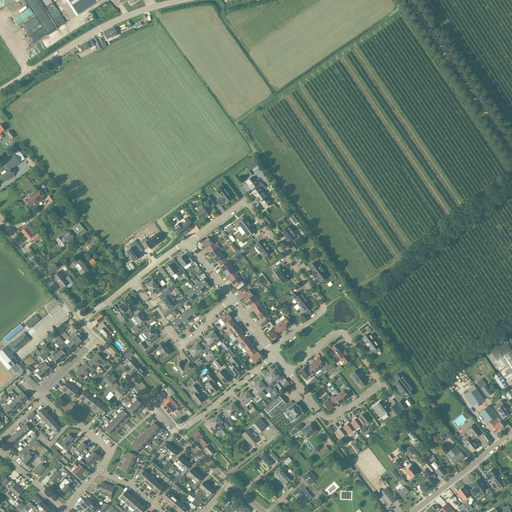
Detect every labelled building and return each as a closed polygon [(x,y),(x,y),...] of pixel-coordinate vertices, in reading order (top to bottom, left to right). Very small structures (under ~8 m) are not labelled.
[(27,0),(35,15),(43,11),(37,0),(27,0)] [(68,0),(78,15),(101,0),(68,0)] [(114,27),(103,32),(107,40),(114,36),(115,36),(118,35),(114,27)] [(102,37),(98,39),(102,48),(107,46),(105,42),(102,37)] [(92,40),(87,42),(79,47),(82,52),(89,47),(90,49),(95,45),(97,46),(100,44),(97,38),(93,40),(92,40)] [(10,130),(7,133),(11,139),(13,141),(16,138),(15,136),(10,130)] [(13,152),(2,160),(9,170),(20,163),(13,152)] [(256,165),(254,162),(244,170),(246,172),(256,165)] [(8,168),(0,173),(0,178),(3,183),(8,179),(8,180),(14,176),(9,170),(8,168)] [(253,177),(246,182),(252,189),(253,188),(255,190),(252,192),(255,196),(255,197),(259,203),(261,202),(265,208),(267,207),(268,207),(269,206),(270,206),(270,205),(271,203),(264,193),(265,193),(260,187),(259,187),(259,186),(261,184),(258,179),(256,180),(253,177)] [(48,178),(41,183),(45,188),(51,183),(48,178)] [(231,198),(223,188),(222,186),(217,191),(222,197),(217,201),(220,206),(225,202),(226,203),(231,198)] [(36,191),(25,200),(31,208),(43,199),(44,197),(45,197),(40,190),(36,191)] [(206,199),(213,208),(217,204),(211,196),(206,199)] [(211,215),(205,208),(204,209),(202,205),(197,208),(199,211),(195,214),(200,220),(203,217),(205,215),(207,217),(211,215)] [(242,216),(233,222),(237,228),(240,225),(248,236),(255,231),(246,218),(244,219),(242,216)] [(176,230),(181,237),(192,229),(190,226),(193,224),(187,217),(184,220),(186,222),(182,225),(180,223),(176,226),(178,228),(176,230)] [(77,234),(78,234),(80,236),(81,237),(87,232),(85,228),(84,229),(79,223),(72,228),(77,234)] [(27,227),(22,231),(28,239),(33,235),(29,231),(30,230),(33,228),(29,224),(27,226),(27,227)] [(292,231),(290,230),(288,226),(281,232),(289,243),(291,241),(292,244),(293,243),(298,249),(303,245),(299,239),(300,238),(297,233),(294,235),(292,232),(292,231)] [(66,231),(61,236),(56,240),(62,247),(67,243),(68,244),(73,240),(74,236),(75,236),(71,231),(70,232),(66,231)] [(37,234),(32,239),(35,242),(40,237),(37,234)] [(146,249),(149,247),(151,249),(161,241),(156,234),(147,241),(145,238),(141,242),(146,249)] [(204,240),(205,241),(202,244),(205,249),(207,247),(209,249),(215,245),(213,243),(212,242),(214,240),(211,237),(209,239),(209,238),(208,239),(207,238),(204,240)] [(258,242),(256,244),(254,245),(257,249),(260,253),(261,252),(264,257),(271,252),(264,242),(260,245),(258,242)] [(138,243),(127,251),(134,261),(138,258),(140,256),(138,253),(143,250),(138,243)] [(234,252),(237,249),(232,244),(229,246),(234,252)] [(211,252),(209,253),(213,258),(220,253),(220,252),(221,251),(219,249),(218,250),(216,248),(215,245),(209,249),(211,252)] [(220,253),(213,258),(216,263),(218,261),(220,264),(225,260),(220,253)] [(187,259),(184,255),(178,259),(183,267),(189,263),(190,264),(195,261),(191,257),(187,259)] [(72,263),(69,265),(72,269),(74,267),(75,267),(84,278),(91,272),(82,261),(79,257),(75,260),(72,263)] [(225,260),(220,264),(222,266),(220,268),(224,272),(231,267),(225,260)] [(316,261),(312,264),(308,267),(312,271),(311,272),(315,278),(316,277),(320,282),(325,278),(322,274),(324,271),(320,265),(319,266),(316,261)] [(51,274),(58,268),(54,263),(47,269),(51,274)] [(176,273),(178,277),(183,273),(180,269),(180,268),(177,270),(172,264),(166,268),(172,276),(176,273)] [(278,266),(273,270),(275,273),(276,273),(283,283),(290,278),(282,267),(280,269),(278,266)] [(168,276),(161,267),(158,270),(164,278),(168,276)] [(231,267),(224,272),(227,277),(229,276),(231,278),(236,274),(231,267)] [(53,275),(55,278),(54,278),(62,289),(69,283),(65,278),(67,277),(62,272),(59,272),(58,271),(53,275)] [(236,274),(231,278),(233,280),(231,282),(235,287),(245,279),(242,275),(239,277),(236,274)] [(204,279),(199,283),(205,291),(210,288),(204,279)] [(245,279),(235,287),(238,291),(240,290),(242,292),(250,286),(245,279)] [(146,285),(149,290),(160,282),(158,280),(157,281),(154,281),(154,282),(153,280),(146,285)] [(160,282),(149,290),(153,294),(157,291),(158,293),(165,288),(163,286),(162,286),(161,284),(160,282)] [(199,283),(194,286),(200,295),(205,291),(199,283)] [(194,286),(189,290),(196,299),(200,295),(194,286)] [(250,286),(242,292),(244,295),(242,296),(246,301),(253,295),(249,290),(251,288),(250,286)] [(196,299),(189,290),(184,294),(191,302),(196,299)] [(305,312),(311,308),(307,303),(308,302),(305,298),(304,298),(301,294),(300,295),(297,292),(293,296),(298,303),(297,303),(301,308),(302,308),(305,312)] [(253,295),(246,301),(249,306),(251,304),(253,306),(258,302),(253,295)] [(166,297),(159,302),(162,307),(173,299),(171,297),(169,298),(167,298),(167,299),(166,297)] [(132,307),(135,305),(130,298),(126,301),(123,303),(124,303),(120,306),(125,313),(128,310),(130,314),(134,310),(132,307)] [(173,299),(162,307),(165,311),(172,306),(171,304),(172,304),(172,302),(174,301),(173,299)] [(258,302),(253,306),(255,309),(253,310),(257,315),(264,310),(258,302)] [(190,308),(185,311),(192,320),(197,316),(195,314),(196,313),(194,311),(193,312),(190,308)] [(264,310),(257,315),(260,320),(262,318),(264,321),(269,317),(264,310)] [(185,311),(181,315),(187,324),(192,320),(185,311)] [(133,317),(138,324),(137,325),(132,330),(135,334),(141,329),(139,326),(147,320),(140,312),(133,317)] [(33,313),(23,322),(27,326),(28,327),(31,325),(29,322),(33,318),(35,321),(38,318),(33,313)] [(125,320),(120,313),(116,316),(121,322),(125,320)] [(101,314),(95,319),(99,324),(105,319),(101,314)] [(221,318),(222,319),(221,319),(227,326),(232,322),(230,320),(232,318),(228,314),(225,316),(224,315),(221,318)] [(181,315),(176,319),(182,327),(187,324),(181,315)] [(288,316),(281,321),(286,328),(291,325),(290,323),(292,321),(288,316)] [(176,319),(171,323),(177,331),(182,327),(176,319)] [(281,321),(274,327),(278,332),(280,330),(282,332),(286,328),(281,321)] [(232,322),(227,326),(232,334),(239,328),(236,323),(234,325),(232,322)] [(369,324),(368,322),(358,329),(358,330),(359,330),(364,337),(362,338),(366,344),(365,344),(367,347),(368,346),(372,351),(379,346),(370,334),(372,332),(367,325),(369,324)] [(19,323),(3,338),(6,342),(23,327),(19,323)] [(111,333),(105,326),(103,323),(96,329),(99,332),(100,331),(106,338),(107,338),(111,334),(110,334),(111,333)] [(156,340),(159,338),(156,335),(157,334),(151,326),(143,332),(148,338),(145,340),(149,345),(156,340)] [(274,327),(267,332),(267,333),(266,334),(269,337),(270,336),(272,340),(277,336),(275,334),(278,332),(274,327)] [(239,328),(232,334),(238,341),(243,337),(241,334),(243,333),(239,328)] [(213,331),(209,335),(216,344),(220,341),(213,331)] [(64,342),(55,332),(52,334),(56,338),(62,345),(64,342)] [(6,347),(0,351),(0,355),(16,374),(22,369),(16,363),(18,362),(15,358),(13,355),(30,340),(24,333),(7,347),(6,347)] [(69,337),(72,340),(77,346),(79,344),(82,341),(77,335),(74,338),(71,335),(69,337)] [(209,335),(204,338),(208,344),(206,345),(209,350),(216,344),(209,335)] [(243,337),(238,341),(243,348),(250,342),(247,338),(245,339),(243,337)] [(54,342),(59,347),(62,345),(56,338),(53,341),(54,342)] [(72,340),(67,345),(72,350),(75,347),(76,348),(77,346),(72,340)] [(511,348),(506,341),(505,341),(502,343),(490,351),(496,359),(492,362),(499,372),(493,376),(509,399),(511,397),(511,351),(510,348),(511,348)] [(250,342),(243,348),(247,352),(248,352),(248,353),(252,350),(251,349),(254,347),(250,342)] [(171,352),(164,343),(158,348),(164,357),(171,352)] [(197,343),(193,346),(201,357),(203,355),(205,353),(205,354),(210,350),(209,350),(206,345),(202,349),(197,343)] [(332,348),(343,364),(351,359),(348,355),(345,352),(344,352),(343,350),(341,347),(340,348),(337,344),(332,348)] [(148,355),(156,350),(152,345),(145,351),(148,355)] [(193,346),(189,350),(193,356),(190,358),(194,363),(201,357),(193,346)] [(34,351),(39,356),(44,361),(46,358),(42,354),(37,348),(34,351)] [(56,349),(54,351),(62,360),(64,358),(67,355),(61,350),(59,352),(56,349)] [(129,352),(124,356),(127,359),(128,360),(136,353),(132,349),(129,352)] [(40,352),(42,354),(46,358),(49,356),(44,351),(43,350),(40,352)] [(50,357),(52,359),(57,364),(60,361),(60,362),(62,360),(54,351),(54,352),(52,354),(50,357)] [(258,352),(251,357),(254,362),(261,357),(258,352)] [(97,353),(92,358),(99,366),(101,364),(102,366),(106,363),(97,353)] [(230,361),(232,363),(228,366),(235,375),(241,370),(239,367),(242,364),(235,356),(230,361)] [(92,358),(86,363),(92,370),(93,371),(99,366),(92,358)] [(214,362),(219,368),(223,365),(218,359),(217,358),(214,360),(214,361),(214,362)] [(319,358),(314,362),(320,369),(322,371),(326,368),(326,367),(328,366),(323,358),(320,360),(319,358)] [(134,361),(129,366),(140,378),(146,374),(134,361)] [(41,363),(39,366),(47,375),(49,373),(49,372),(52,369),(45,362),(42,364),(41,363)] [(85,362),(80,368),(87,375),(92,370),(86,363),(85,362)] [(182,376),(193,368),(189,362),(183,367),(180,362),(175,366),(182,376)] [(311,368),(309,369),(313,375),(320,369),(314,362),(309,366),(311,368)] [(37,373),(34,376),(39,381),(42,379),(45,376),(47,375),(39,366),(36,368),(39,371),(37,373)] [(87,375),(80,368),(74,373),(81,380),(87,375)] [(303,379),(303,378),(306,381),(311,378),(310,377),(313,375),(309,369),(306,371),(303,368),(299,371),(301,375),(300,375),(303,379)] [(358,369),(355,371),(352,374),(355,377),(353,378),(357,384),(359,383),(362,387),(367,383),(364,379),(363,376),(358,369)] [(216,375),(224,384),(230,379),(223,370),(216,375)] [(273,370),(269,373),(277,383),(284,378),(280,373),(278,375),(273,370)] [(110,391),(115,386),(113,383),(118,378),(111,372),(111,373),(110,372),(108,374),(109,374),(104,380),(110,385),(102,393),(105,396),(110,391)] [(211,372),(206,376),(210,381),(205,385),(212,394),(219,388),(214,383),(217,380),(211,372)] [(269,373),(265,376),(269,382),(267,384),(272,390),(274,388),(273,387),(277,383),(269,373)] [(400,373),(394,377),(395,377),(397,380),(396,380),(397,380),(398,381),(394,384),(396,387),(398,389),(398,390),(400,392),(400,393),(400,392),(402,395),(402,396),(406,393),(407,394),(409,393),(410,393),(410,392),(413,390),(412,390),(410,388),(410,387),(408,385),(408,384),(408,385),(406,382),(406,381),(406,382),(404,379),(402,376),(400,373)] [(480,386),(479,387),(480,389),(487,397),(492,393),(496,390),(492,385),(488,387),(482,379),(477,383),(480,386)] [(260,380),(256,384),(261,390),(265,387),(269,392),(272,390),(267,384),(265,386),(260,380)] [(59,387),(61,389),(67,394),(73,386),(67,381),(63,386),(61,385),(59,387)] [(115,386),(110,391),(112,394),(114,391),(120,397),(127,390),(121,384),(117,388),(115,386)] [(195,393),(191,396),(198,404),(204,400),(199,393),(202,391),(196,384),(191,388),(195,393)] [(256,393),(254,395),(259,401),(266,396),(261,390),(256,384),(252,387),(256,393)] [(73,386),(67,394),(73,398),(79,390),(73,386)] [(347,387),(339,394),(344,401),(349,397),(347,395),(350,393),(349,392),(350,391),(347,387)] [(473,407),(484,400),(476,389),(466,396),(473,407)] [(79,398),(85,403),(91,395),(85,390),(79,398)] [(162,391),(161,392),(155,396),(160,402),(165,397),(164,397),(166,395),(164,393),(162,391)] [(247,391),(243,395),(248,401),(252,398),(256,403),(259,401),(254,395),(252,397),(247,391)] [(23,392),(18,397),(23,402),(28,398),(23,392)] [(125,404),(132,397),(129,394),(122,401),(125,404)] [(330,398),(327,394),(322,398),(325,402),(323,403),(323,404),(323,405),(325,408),(326,407),(328,410),(333,407),(332,405),(334,403),(330,398)] [(333,396),(330,398),(334,403),(337,401),(339,405),(344,401),(339,394),(334,397),(333,396)] [(91,395),(85,403),(90,407),(97,399),(91,395)] [(243,395),(239,398),(243,404),(241,405),(246,412),(249,409),(246,407),(250,404),(248,401),(243,395)] [(264,409),(271,417),(286,404),(279,396),(264,409)] [(18,397),(13,401),(18,407),(23,402),(18,397)] [(131,403),(140,412),(144,407),(135,398),(131,403)] [(426,401),(432,409),(436,405),(431,398),(426,401)] [(97,399),(90,407),(96,412),(102,404),(97,399)] [(161,405),(163,407),(169,414),(175,409),(169,402),(170,402),(167,399),(163,402),(164,403),(161,405)] [(13,401),(8,405),(13,411),(18,407),(13,401)] [(381,401),(373,407),(381,418),(389,412),(385,407),(386,407),(386,406),(386,407),(384,404),(383,404),(381,401)] [(501,401),(494,406),(503,418),(509,414),(502,405),(503,404),(501,401)] [(140,412),(131,403),(130,404),(132,406),(129,409),(127,407),(126,408),(128,411),(129,410),(135,416),(140,412)] [(233,403),(229,406),(237,417),(239,415),(238,414),(241,413),(243,411),(240,406),(237,408),(233,403)] [(297,407),(295,403),(287,409),(295,419),(303,413),(300,410),(301,409),(298,406),(297,407)] [(5,406),(6,407),(3,410),(9,415),(13,411),(8,405),(7,404),(5,406)] [(102,404),(96,412),(102,416),(108,409),(102,404)] [(395,404),(390,408),(397,417),(402,413),(395,404)] [(229,406),(224,410),(230,416),(231,415),(232,416),(234,416),(235,418),(237,417),(229,406)] [(494,421),(492,419),(497,416),(489,406),(479,413),(487,423),(489,422),(493,427),(497,431),(503,426),(500,422),(499,422),(496,419),(494,421)] [(37,414),(42,418),(47,413),(43,408),(37,414)] [(26,418),(29,421),(31,419),(36,415),(33,411),(26,418)] [(117,413),(117,414),(126,422),(130,417),(123,411),(119,415),(117,413)] [(361,415),(357,418),(357,419),(361,425),(362,426),(366,422),(367,422),(369,420),(363,412),(360,414),(361,415)] [(47,413),(42,418),(46,423),(51,418),(47,413)] [(113,417),(112,418),(121,427),(126,422),(117,414),(116,414),(116,415),(114,418),(113,417)] [(217,415),(213,419),(221,429),(223,428),(222,426),(222,424),(221,423),(223,422),(217,415)] [(104,419),(108,423),(117,431),(121,427),(112,418),(112,419),(109,422),(109,421),(105,417),(104,419)] [(354,420),(349,423),(356,432),(357,431),(356,429),(359,427),(361,425),(357,419),(357,418),(356,417),(353,419),(354,420)] [(51,418),(46,423),(50,428),(56,422),(51,418)] [(252,425),(251,427),(254,430),(255,429),(259,433),(267,426),(260,418),(252,425)] [(213,419),(209,422),(213,428),(211,430),(215,434),(220,430),(222,433),(223,431),(221,429),(213,419)] [(346,424),(342,427),(342,428),(347,434),(347,435),(348,434),(350,437),(356,432),(349,423),(348,421),(345,423),(346,424)] [(56,422),(50,428),(55,432),(60,427),(56,422)] [(107,424),(105,427),(105,426),(103,428),(105,430),(106,430),(112,436),(117,431),(108,423),(107,424)] [(160,429),(154,423),(149,428),(158,436),(159,435),(160,436),(163,433),(165,435),(167,434),(164,431),(163,433),(162,432),(163,430),(161,428),(160,429)] [(304,428),(301,430),(307,438),(317,431),(311,423),(308,425),(307,425),(304,428)] [(21,428),(26,434),(31,429),(26,424),(22,427),(22,426),(21,427),(21,428)] [(463,441),(464,443),(471,452),(478,447),(472,440),(481,433),(474,425),(468,430),(472,434),(469,436),(463,440),(463,441)] [(338,428),(339,429),(334,432),(340,439),(344,436),(347,434),(342,428),(342,427),(341,426),(338,428)] [(296,427),(293,430),(290,433),(292,436),(299,431),(296,427)] [(17,432),(16,432),(21,438),(26,434),(21,428),(18,431),(17,431),(16,432),(17,432)] [(149,428),(145,432),(154,440),(158,436),(149,428)] [(252,434),(248,429),(242,435),(252,446),(258,440),(256,437),(257,436),(254,432),(252,434)] [(209,444),(198,431),(192,436),(196,441),(199,438),(205,445),(205,446),(206,447),(204,449),(210,456),(215,452),(209,444)] [(443,435),(447,440),(445,441),(449,445),(451,444),(456,440),(452,436),(451,436),(447,431),(443,435)] [(12,436),(11,437),(17,442),(16,442),(18,444),(20,442),(18,441),(21,438),(16,432),(13,435),(11,436),(12,436)] [(145,432),(140,437),(149,445),(150,444),(149,443),(152,440),(153,441),(154,440),(145,432)] [(68,434),(65,438),(63,436),(57,443),(67,451),(74,444),(71,442),(74,439),(68,434)] [(7,440),(7,441),(12,447),(16,442),(17,442),(11,437),(8,440),(8,439),(7,440)] [(140,437),(136,441),(145,450),(146,449),(145,448),(147,445),(149,446),(149,445),(140,437)] [(429,437),(424,441),(424,442),(434,455),(439,450),(429,437)] [(145,450),(136,441),(132,446),(139,453),(143,449),(144,450),(145,450)] [(76,450),(80,453),(78,455),(82,458),(88,451),(85,449),(88,447),(82,442),(76,450)] [(163,454),(165,456),(172,447),(168,443),(163,449),(166,451),(163,454)] [(294,445),(287,451),(290,455),(297,449),(294,445)] [(316,452),(321,458),(330,451),(325,445),(316,452)] [(446,454),(451,460),(455,465),(464,457),(460,452),(456,446),(446,454)] [(172,447),(165,456),(168,458),(170,455),(173,457),(177,452),(172,447)] [(23,456),(25,458),(23,461),(28,466),(34,458),(30,455),(32,453),(28,450),(23,456)] [(54,456),(59,460),(62,456),(56,451),(53,454),(54,456)] [(85,456),(88,458),(86,460),(91,465),(99,456),(93,451),(90,455),(88,453),(85,456)] [(265,451),(260,456),(269,467),(271,465),(273,467),(279,462),(277,460),(275,461),(265,451)] [(128,452),(126,458),(137,463),(140,456),(137,455),(137,456),(128,452)] [(155,454),(149,460),(152,463),(157,457),(155,454)] [(430,457),(434,462),(433,463),(436,467),(437,468),(435,470),(441,477),(446,473),(440,466),(436,461),(437,460),(432,455),(430,457)] [(59,460),(54,456),(51,460),(56,464),(59,460)] [(185,460),(180,456),(175,461),(180,466),(185,460)] [(61,459),(58,463),(64,468),(66,464),(68,461),(63,457),(61,459)] [(126,458),(123,464),(135,469),(135,468),(134,467),(135,464),(137,464),(137,463),(126,458)] [(398,459),(394,462),(400,470),(404,467),(398,459)] [(43,462),(40,460),(34,466),(36,468),(34,471),(39,476),(46,468),(42,465),(43,463),(43,462)] [(185,460),(180,466),(185,470),(189,464),(185,460)] [(168,461),(163,467),(161,470),(163,472),(171,463),(168,461)] [(78,477),(82,472),(83,472),(85,470),(79,464),(79,465),(75,462),(73,465),(76,468),(72,472),(78,477)] [(431,472),(435,469),(428,462),(425,465),(431,472)] [(62,467),(57,463),(53,467),(58,471),(58,472),(56,471),(49,479),(54,483),(57,480),(58,481),(65,473),(60,469),(62,467)] [(171,463),(163,472),(166,474),(173,465),(171,463)] [(123,464),(121,470),(133,475),(134,472),(132,472),(133,470),(134,470),(135,469),(123,464)] [(410,478),(418,472),(412,465),(405,471),(410,478)] [(280,472),(276,475),(285,485),(291,479),(282,470),(280,468),(278,470),(280,472)] [(421,472),(426,478),(425,480),(430,486),(431,485),(431,486),(433,484),(433,483),(435,482),(430,476),(432,474),(427,468),(421,472)] [(493,468),(487,472),(488,473),(485,475),(489,479),(491,477),(493,479),(500,489),(504,486),(496,476),(498,475),(493,468)] [(187,474),(187,475),(189,477),(190,477),(192,478),(197,473),(192,469),(187,474)] [(144,470),(138,477),(143,481),(149,475),(144,470)] [(149,475),(143,481),(148,485),(154,479),(152,477),(155,473),(153,471),(149,475)] [(295,496),(304,505),(309,500),(305,495),(308,492),(304,488),(306,486),(306,487),(316,478),(309,471),(300,479),(302,482),(298,487),(298,488),(292,493),(295,496)] [(389,474),(394,481),(398,477),(393,471),(389,474)] [(176,479),(175,478),(173,480),(176,483),(178,481),(179,480),(183,475),(180,473),(176,479)] [(197,473),(192,478),(197,483),(202,477),(197,473)] [(5,478),(1,483),(5,486),(9,481),(5,478)] [(59,486),(63,489),(62,490),(66,494),(71,488),(69,486),(71,483),(72,482),(68,478),(67,480),(65,478),(59,486)] [(154,479),(148,485),(153,490),(159,483),(154,479)] [(400,488),(397,491),(402,497),(408,492),(405,487),(408,485),(403,479),(399,483),(402,486),(400,488)] [(470,491),(477,500),(482,496),(480,493),(486,489),(479,479),(472,484),(475,487),(470,491)] [(198,492),(193,497),(196,500),(209,486),(204,481),(199,487),(202,489),(200,491),(198,492)] [(102,496),(103,496),(108,485),(102,482),(98,491),(103,493),(102,496)] [(159,483),(153,490),(158,494),(160,491),(163,493),(168,487),(165,485),(163,487),(159,483)] [(7,493),(10,496),(12,498),(9,501),(13,505),(15,502),(14,501),(18,497),(23,492),(18,487),(15,484),(7,493)] [(108,485),(103,496),(104,497),(105,494),(109,496),(108,498),(110,499),(112,496),(111,496),(114,487),(108,485)] [(209,486),(196,500),(201,504),(203,501),(201,499),(204,495),(204,496),(207,493),(209,495),(214,490),(209,486)] [(463,487),(459,490),(456,492),(463,501),(470,496),(463,487)] [(379,493),(380,495),(388,506),(395,500),(385,488),(379,493)] [(120,497),(121,498),(120,499),(122,500),(122,499),(125,502),(130,496),(125,491),(120,497)] [(168,491),(162,498),(167,502),(173,495),(168,491)] [(317,497),(321,501),(326,497),(323,492),(317,497)] [(173,495),(167,502),(172,506),(177,500),(173,495)] [(190,495),(188,497),(187,498),(189,500),(192,502),(191,503),(189,505),(194,509),(196,507),(199,503),(195,499),(192,497),(190,495)] [(130,496),(125,502),(130,506),(135,500),(130,496)] [(80,501),(82,503),(80,505),(85,510),(92,503),(87,498),(84,501),(82,499),(80,501)] [(37,506),(34,503),(31,500),(23,508),(28,511),(31,508),(34,510),(35,511),(36,511),(38,510),(40,511),(46,506),(41,501),(37,506)] [(92,503),(85,510),(87,511),(92,511),(97,507),(99,504),(94,500),(92,503)] [(119,503),(115,500),(112,504),(118,510),(120,508),(120,507),(117,505),(119,503)] [(135,500),(130,506),(135,510),(140,504),(135,500)] [(177,500),(172,506),(177,510),(182,504),(177,500)] [(182,504),(177,510),(178,511),(183,511),(187,508),(185,506),(187,503),(185,501),(182,504)] [(465,509),(468,511),(472,508),(466,501),(462,504),(465,508),(465,509)] [(15,510),(17,511),(22,511),(21,510),(25,505),(22,503),(17,508),(15,510)] [(100,509),(103,511),(104,511),(107,509),(108,509),(111,505),(110,505),(105,503),(100,509)] [(228,504),(220,511),(232,511),(234,510),(236,511),(238,511),(240,510),(241,511),(243,509),(239,505),(237,508),(232,503),(230,506),(228,504)]
